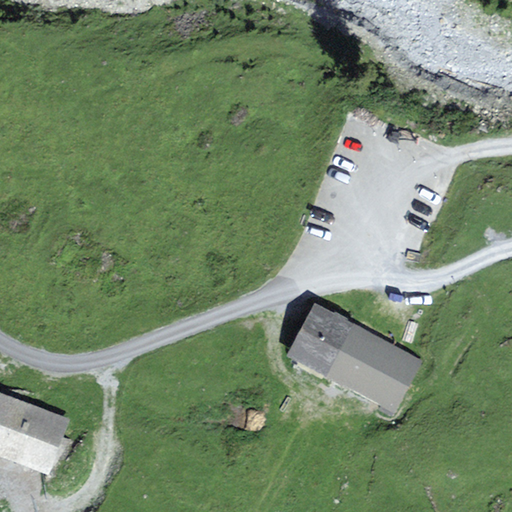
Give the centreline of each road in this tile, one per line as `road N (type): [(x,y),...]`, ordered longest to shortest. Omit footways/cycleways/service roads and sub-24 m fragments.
road 1 (track): [(511,249),(425,281),(352,276),(448,153),(511,146)]
road 2 (tertiary): [(0,342),(39,367),(95,365),(291,289),(352,276)]
